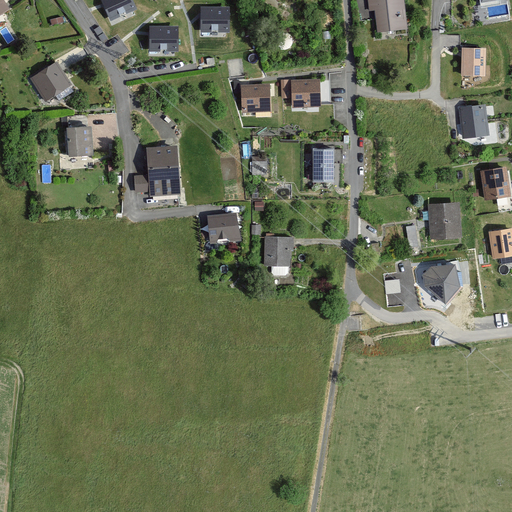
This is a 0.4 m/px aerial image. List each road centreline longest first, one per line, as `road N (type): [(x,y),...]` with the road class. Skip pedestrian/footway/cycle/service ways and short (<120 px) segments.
road 1 (unclassified): [(346,0),(354,191),(349,290)]
road 2 (track): [(313,511),(345,310)]
road 3 (residential): [(349,290),(383,313),(433,316),(453,333),(511,331)]
road 4 (track): [(7,511),(20,380),(14,366),(0,361)]
